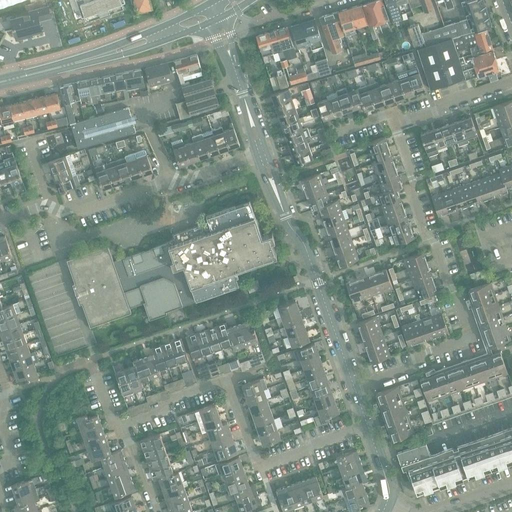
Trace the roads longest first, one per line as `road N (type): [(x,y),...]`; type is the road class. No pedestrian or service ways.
road 1 (residential): [(354,389),(412,370),(420,355),(469,338),(394,126)]
road 2 (residential): [(91,359),(316,279)]
road 3 (residential): [(227,379),(260,467),(367,425)]
road 4 (tertiary): [(316,279),(261,153)]
road 5 (residential): [(50,206),(62,213),(171,181)]
road 6 (residential): [(394,126),(511,84)]
